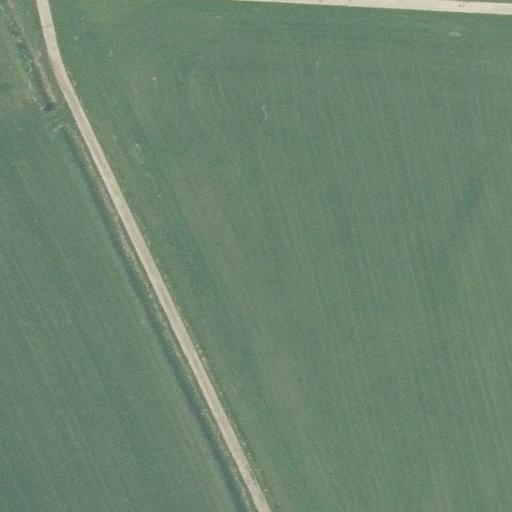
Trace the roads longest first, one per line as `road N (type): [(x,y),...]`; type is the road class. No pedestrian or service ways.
road 1 (track): [(42,0),(69,100),(265,511)]
road 2 (track): [(299,0),(511,10)]
